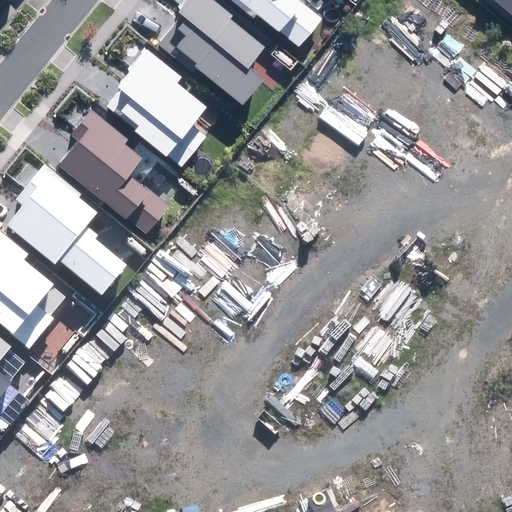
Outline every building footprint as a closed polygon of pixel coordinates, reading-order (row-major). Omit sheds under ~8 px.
[(195,66),(243,105),(265,79),(250,67),(269,44),(214,0),(185,0),(177,11),(186,18),(178,28),(186,35),(177,47),(197,63),(195,66)] [(258,14),(299,46),(321,18),(298,0),(230,0),(254,19),(258,14)] [(511,0),(495,0),(511,13),(511,0)] [(168,155),(182,167),(207,136),(194,126),(208,108),(179,85),(184,79),(146,49),(116,87),(119,89),(106,106),(136,129),(133,132),(166,158),(168,155)] [(60,165),(147,234),(170,205),(130,174),(143,158),(124,143),(128,138),(91,109),(71,135),(80,141),(60,165)] [(58,260),(103,295),(127,264),(96,239),(99,235),(87,226),(98,212),(79,197),(82,193),(45,164),(17,198),(24,204),(7,226),(55,264),(58,260)] [(0,326),(29,350),(55,319),(51,316),(67,296),(24,261),(29,255),(0,230),(0,326)] [(0,397),(12,382),(0,372),(0,362),(14,345),(0,334),(0,397)]
